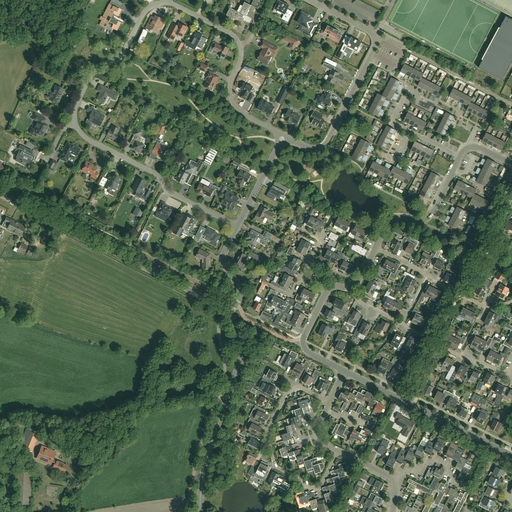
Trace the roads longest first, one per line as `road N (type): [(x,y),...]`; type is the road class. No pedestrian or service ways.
road 1 (residential): [(283,135),(231,98),(241,56),(236,39),(164,2),(147,8),(120,57),(95,67),(75,105),(75,124)]
road 2 (unclassified): [(227,312),(0,194)]
road 3 (unclassified): [(199,511),(206,456),(242,351),(227,312)]
road 4 (residential): [(236,226),(166,190),(155,174),(85,138),(75,124)]
road 5 (tertiary): [(511,456),(344,371)]
road 6 (residential): [(295,389),(270,424),(275,467),(312,489),(338,451)]
road 7 (residential): [(283,135),(314,149),(324,145),(376,34)]
road 8 (tertiary): [(375,247),(391,219),(431,214),(459,156)]
